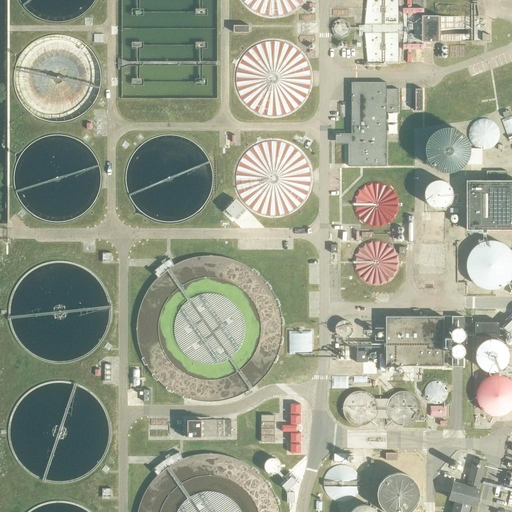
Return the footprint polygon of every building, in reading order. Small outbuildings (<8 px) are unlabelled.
[(53,23),(57,23),(62,23),(70,22),(78,19),(85,15),(91,10),(97,3),(98,0),(20,0),(25,7),(31,13),(38,18),(45,21),(53,23)] [(219,63),(219,0),(117,0),(117,63),(219,63)] [(266,17),(273,19),(281,18),(289,16),(296,12),(302,7),(307,1),(307,0),(241,0),(246,6),(252,11),(258,15),(266,17)] [(367,68),(367,66),(385,66),(385,64),(401,64),(403,43),(416,43),(416,46),(431,46),(431,43),(482,43),(482,35),(477,6),(471,6),(471,18),(403,18),(401,0),(367,0),(365,26),(364,27),(359,27),(359,29),(351,29),(349,23),(341,20),(334,23),(332,30),(334,37),(341,40),(348,37),(351,32),(359,32),(359,37),(362,37),(363,34),(364,34),(365,35),(367,63),(362,63),(362,65),(367,68)] [(60,35),(57,36),(51,36),(43,38),(36,41),(29,46),(23,52),(18,59),(15,67),(14,75),(14,84),(15,92),(19,100),(23,107),(29,113),(36,118),(43,121),(52,123),(60,123),(64,123),(68,122),(76,119),(83,115),(90,110),(95,103),(99,96),(101,87),(102,79),(101,71),(99,63),(95,56),(90,49),(83,44),(76,39),(68,37),(60,35)] [(280,42),(274,41),(272,41),(265,43),(257,45),(251,50),(245,55),(241,62),(238,69),(236,77),(236,84),(238,92),(241,99),(246,106),(252,111),(258,115),(266,118),(274,119),(281,118),(289,116),(296,112),(302,107),(307,101),(311,94),(313,87),(313,80),(313,72),(310,65),(306,58),(301,52),(295,47),(288,44),(280,42)] [(117,63),(117,98),(219,98),(219,63),(117,63)] [(348,143),(348,167),(386,167),(386,113),(398,113),(398,105),(398,90),(386,90),(386,83),(359,83),(352,83),(351,136),(351,143),(348,143)] [(500,139),(501,134),(501,132),(500,128),(498,126),(496,123),(493,121),(491,120),(488,119),(485,119),(481,120),(479,121),(475,124),(473,126),(472,128),(471,132),(470,135),(471,138),(472,141),(473,144),(476,146),(477,147),(481,149),(483,150),(486,150),(489,149),(492,149),(495,147),(497,144),(499,142),(500,139)] [(468,153),(468,150),(467,146),(466,143),(464,139),(461,135),(458,133),(454,131),(450,130),(446,130),(442,131),(438,132),(435,134),(432,137),(430,140),(428,143),(427,148),(427,151),(427,155),(429,159),(431,163),(433,165),(437,168),(441,170),(445,171),(449,171),(453,170),(457,169),(460,166),(463,164),(465,161),(467,157),(468,153)] [(70,138),(65,137),(62,137),(53,137),(45,139),(37,142),(31,147),(25,153),(20,160),(17,168),(16,177),(16,185),(17,193),(20,201),(25,208),(31,214),(38,219),(45,222),(53,224),(62,225),(70,223),(78,221),(85,216),(92,211),(97,204),(101,197),(103,189),(103,183),(104,180),(103,172),(100,164),(97,157),(91,150),(85,145),(78,140),(70,138)] [(125,177),(125,180),(125,185),(127,193),(130,201),(135,208),(140,214),(147,219),(155,222),(163,224),(172,225),(180,224),(188,221),(195,216),(201,211),(206,204),(210,197),(213,189),(213,181),(213,179),(212,172),(210,164),(206,157),(201,150),(195,145),(187,141),(180,138),(171,137),(163,137),(155,139),(147,143),(140,148),(134,154),(130,161),(127,168),(125,177)] [(236,176),(236,179),(236,184),(237,192),(241,199),(245,205),(251,210),(258,215),(265,217),(273,218),(281,218),(288,215),(295,212),(301,207),(306,201),(310,194),(312,186),(313,180),(312,172),(310,164),(306,157),(301,151),(294,147),(287,143),(280,141),(272,141),(264,142),(257,145),(250,149),(245,155),(240,161),(237,168),(236,176)] [(467,160),(464,164),(482,165),(482,150),(469,150),(468,155),(467,160)] [(487,172),(487,181),(466,181),(466,231),(511,230),(511,181),(507,181),(507,172),(487,172)] [(399,211),(399,208),(398,203),(397,200),(395,196),(392,192),(389,190),(385,188),(381,187),(377,187),(373,188),(369,189),(366,192),(363,194),(361,197),(359,201),(358,205),(358,208),(359,213),(360,217),(362,220),(364,223),(368,225),(372,227),(376,228),(380,228),(384,227),(388,226),(391,224),(394,221),(396,218),(398,214),(399,211)] [(449,203),(449,200),(449,197),(449,195),(448,193),(446,192),(443,190),(441,189),(438,189),(436,189),(433,190),(430,192),(429,194),(428,196),(427,200),(428,204),(429,205),(431,207),(432,209),(435,210),(439,211),(443,210),(446,207),(448,205),(449,203)] [(399,267),(399,264),(399,260),(398,257),(395,253),(392,249),(389,247),(386,245),(381,244),(378,244),(374,244),(369,246),(366,248),(363,251),(361,254),(359,257),(358,261),(358,265),(359,269),(360,273),(362,276),(365,279),(368,282),(372,284),(377,285),(380,285),(384,284),(388,283),(392,280),(394,278),(396,275),(398,271),(399,267)] [(507,271),(507,268),(507,264),(506,260),(504,256),(500,253),(497,250),(494,249),(489,248),(486,248),(482,248),(477,250),(474,252),(471,255),(469,258),(468,261),(467,265),(466,269),(467,273),(468,277),(470,280),(473,283),(476,286),(480,287),(485,288),(488,288),(492,288),(496,286),(500,284),(502,281),(505,278),(506,275),(507,271)] [(112,253),(103,253),(103,264),(109,264),(109,262),(112,262),(112,253)] [(152,272),(157,277),(162,272),(169,267),(173,265),(169,258),(164,262),(158,266),(152,272)] [(280,336),(280,332),(280,321),(277,310),(273,300),(268,291),(261,282),(253,275),(245,269),(235,264),(225,261),(214,259),(203,259),(192,260),(182,263),(172,268),(163,274),(155,281),(148,289),(143,298),(138,308),(136,319),(135,329),(135,340),(137,351),(141,361),(146,370),(152,379),(160,387),(169,393),(178,398),(188,402),(199,404),(210,404),(220,403),(231,401),(241,396),(250,391),(258,384),(265,376),(271,367),(276,357),(279,347),(280,336)] [(110,320),(111,315),(110,306),(107,298),(104,290),(98,282),(92,276),(84,271),(76,267),(67,265),(58,264),(49,265),(41,268),(33,272),(25,277),(19,284),(14,292),(11,300),(9,309),(9,318),(10,327),(12,335),(17,343),(22,350),(29,356),(37,361),(45,364),(54,366),(63,366),(72,365),(80,362),(88,358),(95,352),(101,345),(103,341),(106,337),(109,329),(110,320)] [(386,343),(444,343),(444,317),(386,317),(386,343)] [(499,323),(475,323),(475,337),(499,337),(499,323)] [(350,333),(351,331),(350,328),(348,326),(346,325),(343,324),(340,325),(339,327),(338,329),(337,331),(338,333),(339,336),(341,337),(344,338),(347,337),(349,336),(350,333)] [(458,340),(458,338),(458,335),(456,333),(454,332),(452,331),(449,332),(447,333),(446,336),(446,338),(446,340),(448,342),(449,344),(452,344),(455,343),(457,342),(458,340)] [(444,343),(386,343),(386,367),(444,367),(444,343)] [(474,364),(476,368),(480,371),(485,373),(490,373),(495,372),(499,369),(502,365),(503,361),(504,358),(503,353),(500,349),(497,345),(492,343),(487,343),(483,344),(478,346),(475,350),(473,354),(473,359),(474,364)] [(459,356),(459,354),(458,351),(457,349),(455,348),(452,347),(449,348),(447,350),(446,352),(446,354),(446,356),(448,359),(450,360),(453,361),(455,360),(457,358),(459,356)] [(356,352),(356,363),(368,363),(368,352),(356,352)] [(511,384),(510,382),(507,380),(503,378),(498,377),(495,377),(491,377),(487,379),(483,381),(481,384),(478,387),(477,390),(476,395),(476,398),(476,402),(478,406),(479,409),(482,412),(485,415),(489,417),(494,418),(497,418),(502,417),(505,416),(509,413),(511,411),(511,410),(511,384)] [(450,398),(450,394),(450,391),(449,389),(448,386),(447,385),(445,383),(442,382),(439,382),(437,382),(435,382),(433,383),(430,384),(429,386),(427,390),(426,391),(426,394),(426,396),(427,399),(428,401),(430,403),(434,405),(437,406),(439,406),(442,406),(444,405),(446,403),(447,402),(449,400),(450,398)] [(111,437),(111,434),(111,425),(108,416),(104,408),(99,401),(93,394),(85,389),(77,386),(68,383),(59,383),(50,384),(42,386),(34,391),(26,396),(20,403),(15,410),(12,419),(10,427),(10,436),(11,445),(14,454),(18,462),(24,469),(31,475),(38,479),(47,483),(56,484),(65,484),(73,483),(82,480),(90,475),(97,469),(102,462),(105,459),(107,455),(110,446),(111,437)] [(379,415),(379,412),(379,408),(377,404),(376,401),(373,398),(370,396),(367,394),(363,393),(359,393),(356,394),(353,395),(349,397),(347,399),(345,402),(343,405),(342,409),(342,412),(343,416),(344,420),(346,423),(348,425),(351,427),(354,429),(358,430),(362,430),(365,429),(369,428),(371,426),(374,424),(376,422),(378,418),(379,415)] [(423,414),(423,411),(423,407),(421,404),(420,401),(417,398),(414,395),(411,394),(407,393),(403,393),(400,393),(397,394),(393,396),(391,398),(389,401),(387,405),(386,408),(386,412),(387,415),(388,419),(390,422),(392,425),(395,427),(398,428),(402,429),(406,429),(409,429),(413,428),(415,426),(418,424),(420,421),(422,418),(423,414)] [(291,405),(291,414),(301,414),(301,405),(291,405)] [(429,407),(430,417),(445,417),(445,407),(429,407)] [(261,443),(274,443),(274,416),(261,416),(261,443)] [(301,416),(291,416),(291,425),(301,425),(301,416)] [(184,421),(184,438),(230,438),(231,421),(184,421)] [(301,433),(291,433),(291,443),(301,443),(301,433)] [(301,445),(291,444),(291,454),(301,454),(301,445)] [(183,459),(179,452),(170,457),(161,463),(153,470),(158,476),(165,470),(165,469),(174,464),(183,459)] [(280,511),(280,507),(276,497),(271,488),(264,479),(256,472),(247,466),(237,461),(227,457),(216,455),(206,455),(195,456),(184,459),(174,464),(165,470),(158,476),(157,477),(150,485),(144,494),(140,504),(137,511),(280,511)] [(468,511),(470,504),(476,506),(480,491),(478,490),(485,462),(474,460),(467,488),(453,484),(450,499),(455,500),(452,511),(468,511)] [(359,488),(359,485),(359,482),(358,478),(356,474),(354,472),(351,469),(348,468),(344,467),(340,467),(337,467),(333,468),(330,470),(327,472),(325,475),(323,479),(323,482),(322,486),(323,489),(324,493),(326,496),(329,499),(331,501),(335,502),(339,503),(342,503),(346,503),(349,501),(352,500),(354,498),(356,495),(358,492),(359,488)] [(288,492),(297,483),(291,478),(283,487),(288,492)] [(412,503),(413,499),(412,494),(411,491),(409,488),(406,484),(403,482),(400,480),(396,479),(393,479),(389,480),(385,481),(381,483),(379,485),(377,488),(375,492),(374,495),(374,499),(374,503),(375,507),(377,510),(378,511),(407,511),(410,509),(411,507),(412,503)] [(103,489),(102,497),(112,497),(112,489),(103,489)]
